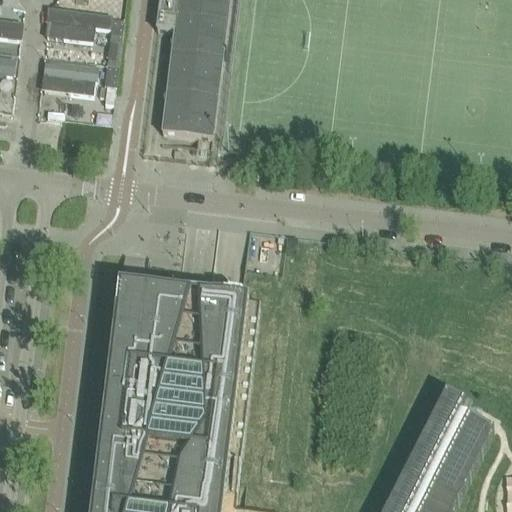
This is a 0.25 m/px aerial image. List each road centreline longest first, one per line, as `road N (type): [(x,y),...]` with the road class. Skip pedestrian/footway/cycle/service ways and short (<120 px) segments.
road 1 (unclassified): [(511,244),(49,187)]
road 2 (unclassified): [(9,511),(49,187)]
road 3 (residential): [(39,0),(15,182)]
road 4 (unclassified): [(15,182),(0,304)]
